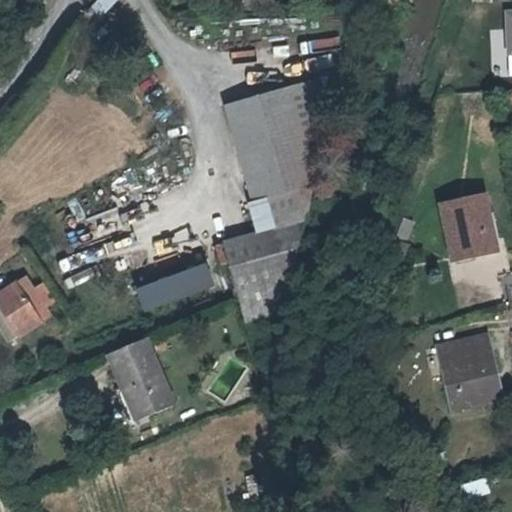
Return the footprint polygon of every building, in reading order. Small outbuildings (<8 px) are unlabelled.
[(316,181),(342,87),(315,94),(308,75),(221,103),(252,201),(316,181)] [(498,248),(485,193),(441,203),(455,258),(498,248)] [(290,200),(270,207),(277,228),(257,235),(227,244),(247,317),(283,305),(301,219),(296,221),(290,200)] [(277,228),(270,207),(251,213),(257,235),(277,228)] [(202,258),(132,286),(141,310),(212,283),(202,258)] [(4,284),(23,331),(54,318),(35,272),(4,284)] [(0,314),(9,337),(23,331),(4,284),(0,286),(0,314)] [(458,354),(443,357),(452,407),(503,398),(490,334),(455,341),(458,354)] [(134,406),(172,389),(151,335),(112,352),(134,406)] [(458,354),(455,341),(440,343),(443,357),(458,354)] [(466,497),(488,490),(484,478),(462,484),(466,497)]
